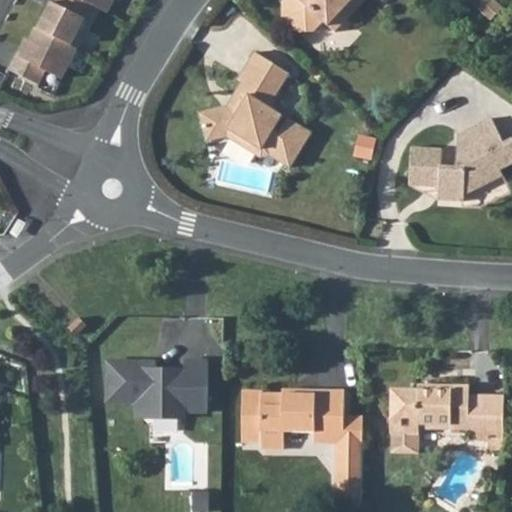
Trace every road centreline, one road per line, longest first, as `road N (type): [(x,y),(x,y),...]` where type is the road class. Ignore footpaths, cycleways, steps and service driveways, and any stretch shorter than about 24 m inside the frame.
road 1 (residential): [(137,208),(345,262),(511,273)]
road 2 (residential): [(112,169),(151,46),(186,0)]
